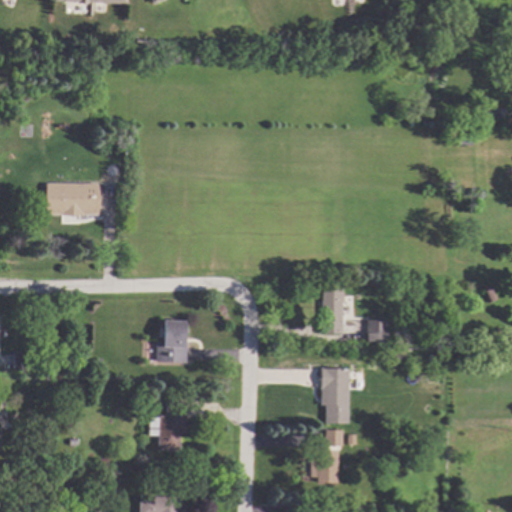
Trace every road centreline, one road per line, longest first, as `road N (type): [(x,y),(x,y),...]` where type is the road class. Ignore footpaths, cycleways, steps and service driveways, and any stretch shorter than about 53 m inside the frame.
road 1 (residential): [(249,307),(222,285),(0,285)]
road 2 (residential): [(249,307),(241,511)]
